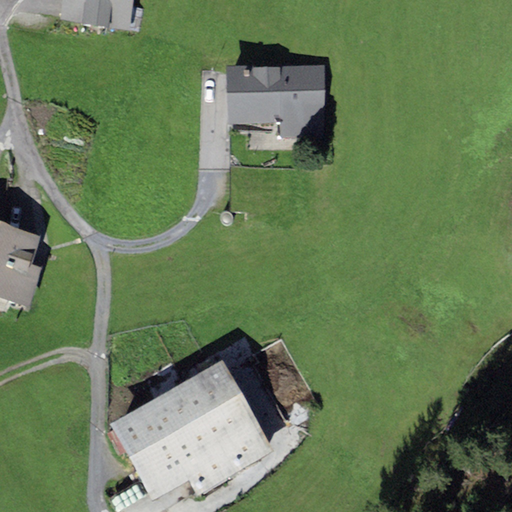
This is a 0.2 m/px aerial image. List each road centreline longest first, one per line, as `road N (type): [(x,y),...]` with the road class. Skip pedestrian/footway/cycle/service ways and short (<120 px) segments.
road 1 (track): [(100,511),(107,266),(90,238)]
road 2 (track): [(90,238),(23,142),(0,29)]
road 3 (track): [(90,238),(143,251),(175,240),(209,202),(213,136)]
